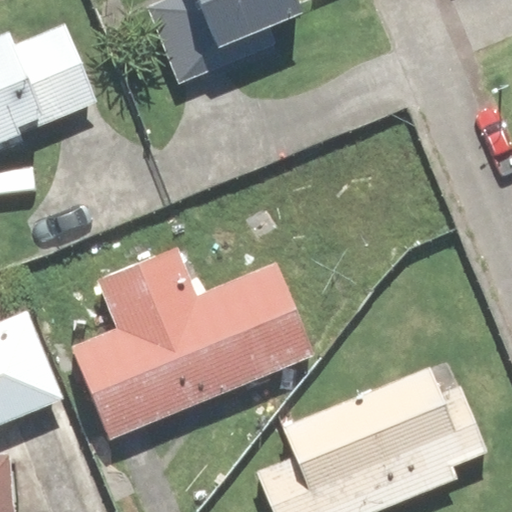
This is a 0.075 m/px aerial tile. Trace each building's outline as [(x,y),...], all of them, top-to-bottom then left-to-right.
[(174,0),(141,13),(171,88),(272,48),(268,37),(297,25),(286,0),(174,0)] [(1,44),(0,44),(0,148),(95,110),(63,31),(5,55),(1,44)] [(61,352),(101,445),(309,357),(270,264),(190,298),(169,249),(91,282),(112,331),(61,352)] [(22,312),(0,321),(0,425),(59,402),(22,312)] [(252,474),(267,511),(375,511),(451,482),(445,468),(480,455),(454,389),(436,396),(425,368),(274,427),(287,460),(252,474)] [(10,511),(6,454),(0,454),(0,511),(10,511)]
